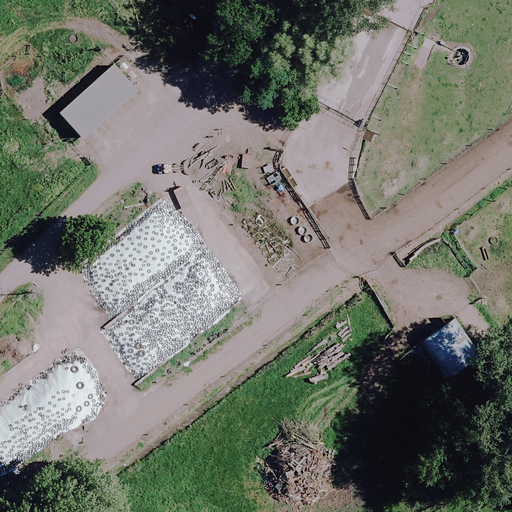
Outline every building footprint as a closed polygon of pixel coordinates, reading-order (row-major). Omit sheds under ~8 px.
[(145,24),(130,4),(119,13),(134,32),(145,24)] [(139,94),(115,67),(61,116),(86,143),(139,94)] [(164,359),(120,306),(81,338),(87,346),(93,341),(130,386),(164,359)] [(482,359),(456,322),(428,341),(454,378),(482,359)] [(66,444),(12,369),(0,377),(0,481),(5,489),(66,444)]
